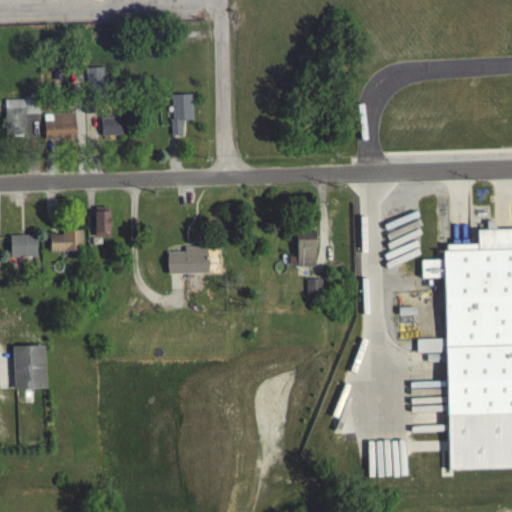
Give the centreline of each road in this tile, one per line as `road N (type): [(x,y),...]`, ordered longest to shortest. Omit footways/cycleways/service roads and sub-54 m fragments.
road 1 (residential): [(511,163),(0,182)]
road 2 (residential): [(228,176),(220,0)]
